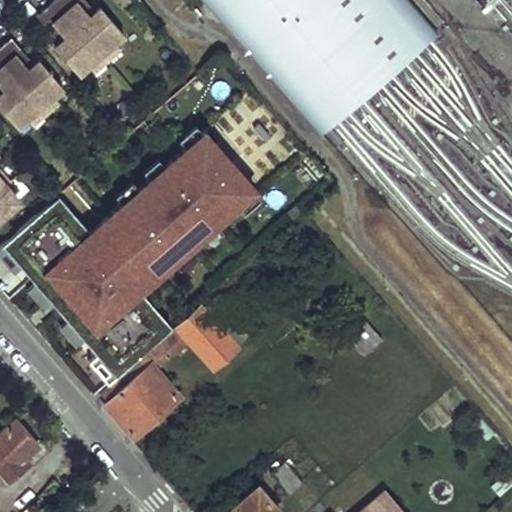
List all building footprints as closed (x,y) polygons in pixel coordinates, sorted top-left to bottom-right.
[(54,0),(53,0),(41,11),(63,37),(59,41),(53,46),(78,74),(88,66),(100,55),(54,0)] [(89,15),(76,0),(54,0),(100,55),(114,43),(123,35),(99,6),(94,10),(89,15)] [(94,10),(85,0),(76,0),(89,15),(94,10)] [(435,32),(407,0),(219,0),(329,124),(435,32)] [(41,11),(36,15),(59,41),(63,37),(41,11)] [(33,63),(10,37),(5,41),(28,68),(33,63)] [(28,68),(5,41),(0,45),(0,61),(39,108),(52,96),(62,88),(38,59),(33,63),(28,68)] [(100,55),(107,62),(120,50),(114,43),(100,55)] [(100,55),(88,66),(94,73),(107,62),(100,55)] [(0,61),(0,87),(2,90),(0,91),(0,108),(17,127),(26,119),(39,108),(0,61)] [(39,108),(45,115),(59,103),(52,96),(39,108)] [(39,108),(26,119),(32,126),(45,115),(39,108)] [(59,196),(3,244),(22,266),(99,355),(118,377),(170,333),(159,321),(165,316),(143,291),(134,281),(146,271),(155,281),(258,191),(207,133),(104,223),(112,232),(101,242),(92,233),(60,195),(59,196)] [(0,178),(0,217),(19,200),(0,178)] [(104,223),(92,233),(101,242),(112,232),(104,223)] [(3,244),(0,247),(0,256),(15,273),(22,266),(3,244)] [(143,291),(155,281),(146,271),(134,281),(143,291)] [(219,294),(205,306),(240,347),(255,334),(219,294)] [(205,306),(105,394),(111,401),(108,404),(134,435),(181,395),(157,369),(178,350),(190,340),(194,344),(216,368),(240,347),(205,306)] [(361,313),(344,329),(367,353),(384,338),(361,313)] [(170,333),(175,328),(165,316),(159,321),(170,333)] [(190,340),(178,350),(181,354),(194,344),(190,340)] [(99,355),(92,362),(111,384),(118,377),(99,355)] [(0,401),(18,401),(17,374),(0,374),(0,401)] [(0,433),(0,467),(10,479),(32,463),(27,457),(39,446),(17,419),(0,433)] [(286,459),(272,471),(290,491),(303,479),(286,459)] [(256,484),(226,511),(227,511),(275,511),(279,509),(256,484)] [(404,511),(384,489),(357,511),(404,511)]
